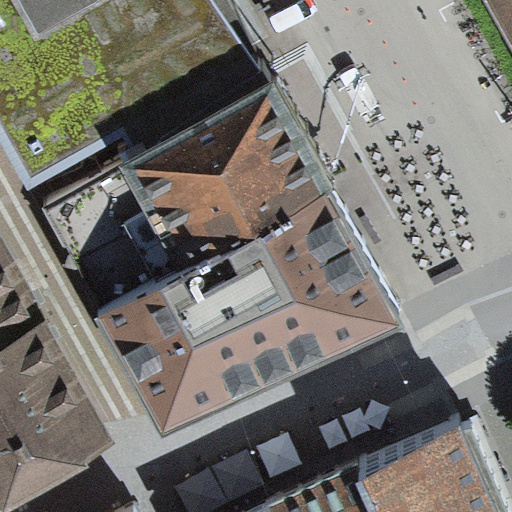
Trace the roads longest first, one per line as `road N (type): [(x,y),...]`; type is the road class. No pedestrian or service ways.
road 1 (residential): [(511,326),(154,451)]
road 2 (residential): [(154,451),(0,169)]
road 3 (residential): [(154,451),(32,511)]
